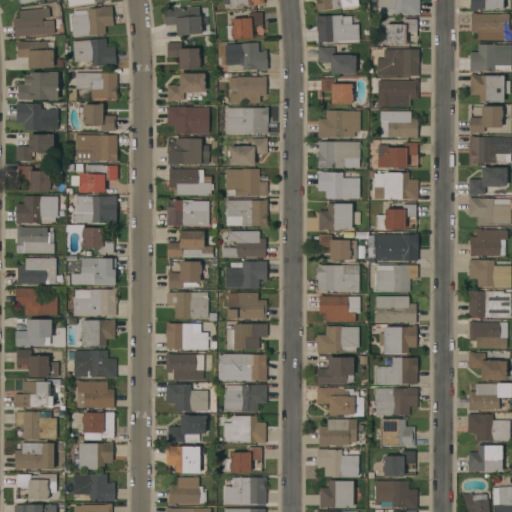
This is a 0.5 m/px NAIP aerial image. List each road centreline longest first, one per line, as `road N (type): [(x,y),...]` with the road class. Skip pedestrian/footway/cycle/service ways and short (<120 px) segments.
road 1 (residential): [(136,0),(143,511)]
road 2 (residential): [(288,0),(293,511)]
road 3 (residential): [(446,0),(446,511)]
